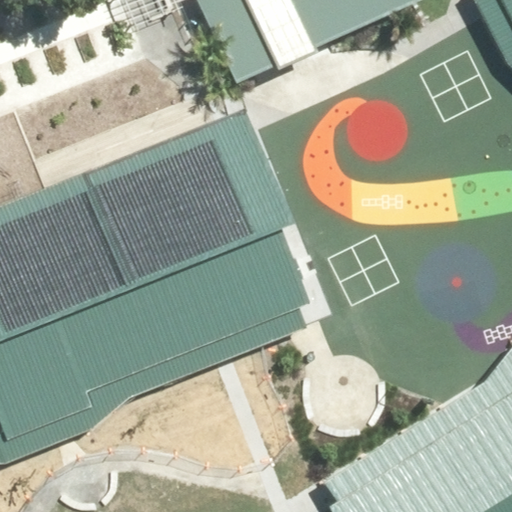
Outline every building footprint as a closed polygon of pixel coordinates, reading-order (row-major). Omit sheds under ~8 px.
[(78,0),(2,0),(0,1),(0,82),(13,112),(0,118),(0,146),(4,154),(123,102),(78,0)] [(194,0),(187,4),(220,71),(365,0),(194,0)] [(511,0),(501,0),(511,22),(511,0)] [(426,73),(254,152),(337,335),(510,256),(426,73)] [(0,206),(0,425),(11,452),(309,332),(222,117),(0,206)] [(511,511),(511,376),(304,501),(310,511),(511,511)]
